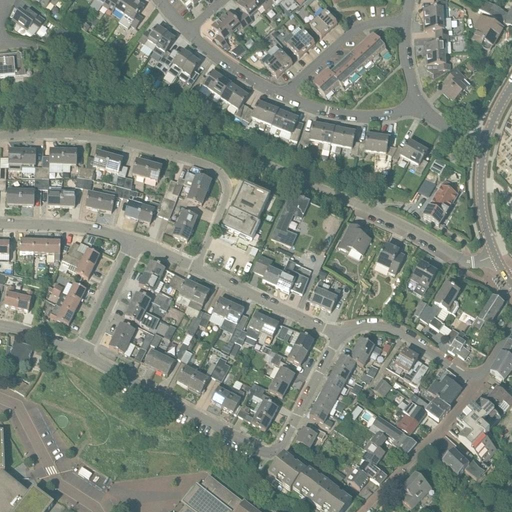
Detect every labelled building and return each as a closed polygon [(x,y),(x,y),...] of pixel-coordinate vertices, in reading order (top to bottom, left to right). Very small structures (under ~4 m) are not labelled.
[(30,0),(45,11),(50,4),(55,7),(60,0),(30,0)] [(103,7),(107,11),(115,0),(114,0),(107,0),(104,6),(103,7)] [(124,17),(135,1),(133,0),(121,0),(119,4),(115,0),(107,11),(112,14),(115,10),(124,17)] [(249,19),(257,12),(246,0),(242,0),(236,5),(244,13),(239,17),(248,27),(252,23),(249,19)] [(269,0),(246,0),(257,12),(262,8),(265,11),(269,8),(273,4),(269,0)] [(511,0),(509,0),(502,13),(493,7),(483,2),(480,7),(478,10),(478,11),(511,29),(511,0)] [(124,17),(119,24),(128,30),(130,27),(135,30),(143,20),(138,16),(144,7),(135,1),(124,17)] [(424,21),(443,20),(442,9),(446,9),(446,3),(433,3),(434,10),(423,10),(424,21)] [(33,36),(44,21),(28,10),(25,15),(20,11),(12,21),(33,36)] [(317,19),(329,33),(337,26),(325,12),(317,19)] [(239,17),(235,21),(228,13),(219,20),(232,35),(240,27),(243,31),(248,27),(239,17)] [(478,31),(473,42),(482,47),(484,43),(492,47),(493,48),(502,30),(493,25),(481,18),(477,25),(478,28),(480,29),(478,31)] [(321,40),(329,33),(317,19),(309,26),(321,40)] [(219,20),(211,28),(218,36),(214,40),(222,49),(224,48),(226,51),(228,49),(229,48),(227,45),(224,42),(232,35),(219,20)] [(443,20),(424,21),(424,32),(435,32),(435,38),(448,37),(448,31),(451,31),(451,20),(443,20)] [(87,33),(90,28),(82,23),(79,27),(87,33)] [(146,33),(139,43),(144,46),(153,52),(156,49),(166,34),(166,33),(165,34),(158,28),(157,27),(151,36),(146,32),(146,33)] [(298,29),(291,36),(294,39),(306,53),(314,46),(302,32),(301,33),(298,29)] [(63,30),(59,35),(64,39),(68,34),(63,30)] [(156,49),(153,52),(162,59),(159,63),(164,67),(171,56),(166,53),(175,40),(174,39),(174,40),(166,34),(167,34),(166,34),(156,49)] [(373,66),(381,60),(388,53),(373,36),(358,49),(373,66)] [(425,56),(444,55),(444,44),(448,44),(448,37),(435,38),(436,44),(425,45),(425,56)] [(299,60),(306,53),(294,39),(287,46),(299,60)] [(269,46),(265,41),(260,46),(264,50),(269,46)] [(239,58),(242,56),(246,52),(240,45),(234,51),(230,53),(239,58)] [(359,79),(373,66),(358,49),(344,62),(359,79)] [(164,67),(160,72),(165,76),(167,73),(176,79),(178,77),(181,72),(191,58),(191,57),(190,57),(184,53),(184,52),(182,51),(176,60),(171,56),(164,67)] [(272,59),(284,73),(292,66),(280,52),(272,59)] [(21,59),(21,54),(20,54),(18,53),(16,54),(0,55),(0,78),(15,77),(15,76),(17,76),(17,75),(23,74),(22,67),(24,67),(24,59),(21,59)] [(268,55),(260,62),(264,66),(276,80),(284,73),(272,59),(268,55)] [(449,72),(450,72),(449,66),(445,66),(444,55),(425,56),(426,67),(437,67),(437,73),(433,73),(433,82),(441,77),(449,72)] [(181,72),(178,77),(187,83),(192,86),(199,76),(194,72),(200,64),(199,63),(199,64),(192,59),(192,58),(191,58),(181,72)] [(345,91),(359,79),(344,62),(330,75),(345,91)] [(466,67),(471,73),(476,69),(471,62),(466,67)] [(379,69),(377,70),(381,74),(382,74),(385,77),(388,73),(386,70),(384,72),(383,72),(381,70),(380,68),(379,69)] [(345,91),(330,75),(327,72),(312,85),(326,101),(340,88),(344,93),(345,91)] [(447,89),(442,94),(449,100),(449,99),(453,103),(465,91),(470,86),(465,81),(464,80),(462,78),(460,76),(456,72),(446,81),(451,85),(447,89)] [(211,94),(221,79),(213,73),(212,73),(207,81),(202,78),(194,88),(199,92),(202,87),(211,94)] [(220,100),(230,85),(221,79),(211,94),(208,99),(212,101),(215,96),(220,100)] [(225,111),(229,106),(239,92),(231,86),(230,85),(220,100),(225,103),(222,108),(225,111)] [(248,109),(242,106),(248,98),(247,97),(239,92),(229,106),(238,112),(235,117),(242,120),(248,109)] [(243,121),(240,125),(247,128),(249,124),(249,125),(251,120),(261,124),(268,108),(259,104),(258,103),(254,113),(248,109),(242,120),(243,121)] [(271,128),(278,112),(277,111),(277,112),(268,108),(261,124),(259,130),(263,131),(265,126),(271,128)] [(281,132),(288,116),(280,113),(278,112),(271,128),(276,131),(274,136),(279,138),(281,132)] [(301,132),(294,130),(298,120),(297,120),(288,116),(281,132),(291,136),(289,141),(297,144),(301,132)] [(319,144),(323,127),(313,125),(312,125),(310,135),(304,132),(300,145),(308,147),(309,142),(319,144)] [(330,147),(334,129),(333,129),(323,127),(319,144),(320,144),(318,150),(323,151),(324,145),(330,147)] [(341,149),(344,131),(334,129),(330,147),(336,148),(335,154),(339,155),(341,149)] [(359,145),(353,143),(355,133),(354,133),(344,131),(341,149),(351,151),(350,156),(356,157),(359,145)] [(375,155),(377,137),(367,136),(366,135),(365,146),(359,145),(356,157),(363,158),(364,153),(375,155)] [(396,150),(387,149),(388,139),(387,138),(387,139),(377,137),(375,155),(374,163),(391,165),(391,162),(391,160),(392,157),(396,150)] [(398,147),(396,150),(392,157),(391,160),(397,161),(399,157),(409,163),(418,147),(409,142),(408,141),(403,150),(398,147)] [(427,165),(422,162),(428,153),(426,152),(418,147),(409,163),(418,168),(416,172),(421,175),(427,165)] [(49,151),(49,167),(62,167),(63,151),(49,151)] [(63,151),(62,167),(76,168),(77,152),(63,151)] [(22,166),(22,152),(9,152),(8,166),(22,166)] [(22,166),(22,168),(35,169),(35,167),(36,153),(35,153),(22,152),(22,166)] [(105,172),(110,157),(97,154),(93,168),(105,172)] [(105,172),(118,175),(122,161),(110,157),(105,172)] [(457,166),(460,160),(453,157),(450,163),(457,166)] [(434,161),(429,170),(440,177),(445,167),(434,161)] [(145,180),(149,165),(136,162),(132,176),(145,180)] [(145,180),(157,183),(161,169),(149,165),(145,180)] [(84,180),(86,170),(79,168),(77,179),(84,180)] [(263,177),(265,172),(257,168),(254,173),(263,177)] [(41,180),(49,180),(50,169),(42,169),(41,180)] [(84,180),(92,182),(94,171),(86,170),(84,180)] [(362,176),(355,173),(354,175),(352,179),(360,182),(361,179),(362,176)] [(123,189),(125,179),(118,177),(116,188),(123,189)] [(192,189),(206,195),(210,183),(196,177),(195,178),(194,182),(185,182),(178,179),(176,184),(172,196),(178,198),(183,186),(192,189)] [(82,190),(84,180),(77,179),(75,189),(82,190)] [(123,189),(131,191),(132,181),(125,179),(123,189)] [(48,192),(49,180),(41,180),(41,191),(48,192)] [(90,192),(92,182),(84,180),(82,190),(90,192)] [(269,197),(270,195),(262,191),(264,184),(265,183),(261,181),(260,183),(257,187),(253,185),(251,189),(244,186),(232,210),(257,222),(269,197)] [(172,196),(176,184),(170,182),(166,193),(172,196)] [(441,187),(422,219),(439,228),(440,226),(457,197),(456,197),(441,187)] [(122,199),(123,189),(116,188),(115,194),(103,191),(102,197),(101,197),(98,212),(111,215),(115,197),(122,199)] [(130,201),(131,191),(123,189),(122,199),(130,201)] [(201,207),(206,195),(192,189),(187,202),(201,207)] [(20,207),(21,193),(7,192),(7,207),(7,206),(20,207)] [(33,207),(34,193),(21,193),(20,207),(33,207)] [(178,198),(172,196),(166,193),(164,199),(176,204),(178,198)] [(61,208),(61,194),(48,194),(48,208),(61,208)] [(74,209),(75,195),(61,194),(61,208),(74,209)] [(98,212),(101,197),(89,194),(85,209),(98,212)] [(275,232),(271,240),(291,249),(297,236),(286,231),(293,216),(301,220),(309,203),(304,201),(302,200),(295,197),(293,201),(289,199),(276,229),(275,232)] [(173,210),(176,204),(164,199),(162,205),(167,207),(173,210)] [(167,207),(162,205),(161,207),(150,203),(148,209),(142,208),(137,222),(149,226),(154,212),(158,214),(157,216),(163,219),(167,207)] [(137,222),(142,208),(129,204),(124,218),(137,222)] [(169,221),(173,210),(167,207),(163,219),(169,221)] [(257,224),(257,222),(232,210),(232,211),(232,212),(230,211),(222,228),(251,242),(259,225),(257,224)] [(178,226),(191,231),(196,219),(182,213),(178,226)] [(187,243),(191,231),(178,226),(173,238),(187,243)] [(350,250),(363,257),(370,241),(362,237),(363,233),(349,226),(338,248),(348,254),(350,250)] [(33,256),(34,242),(20,242),(20,256),(33,256)] [(46,256),(47,243),(34,242),(33,256),(46,256)] [(46,256),(60,257),(60,243),(47,243),(46,256)] [(0,263),(9,263),(9,258),(9,244),(0,244),(0,263)] [(68,257),(93,269),(99,257),(87,251),(85,256),(77,253),(79,247),(73,245),(68,257)] [(377,263),(376,266),(384,270),(389,272),(387,275),(394,278),(403,260),(402,259),(397,257),(398,254),(399,253),(385,247),(377,263)] [(255,258),(258,251),(252,248),(249,255),(255,258)] [(68,257),(65,256),(62,263),(78,271),(76,276),(88,281),(93,269),(68,257)] [(272,263),(269,262),(260,258),(253,272),(265,278),(262,283),(263,283),(275,289),(282,275),(269,269),(272,263)] [(293,273),(296,266),(288,262),(282,275),(275,289),(288,295),(290,292),(302,297),(308,281),(292,273),(293,273)] [(160,268),(160,267),(157,266),(157,267),(150,263),(150,264),(148,268),(144,275),(159,282),(165,271),(160,268)] [(427,290),(437,274),(426,267),(425,268),(423,267),(424,265),(421,263),(411,281),(418,285),(427,290)] [(68,269),(61,266),(58,272),(65,276),(68,269)] [(316,279),(323,282),(326,275),(319,272),(316,279)] [(153,294),(159,282),(144,275),(141,282),(141,283),(139,287),(139,286),(139,287),(153,294)] [(174,276),(169,287),(176,291),(181,280),(174,276)] [(185,282),(181,280),(176,291),(180,293),(175,304),(180,306),(181,305),(187,308),(197,288),(190,284),(190,285),(186,283),(186,282),(185,282)] [(320,309),(327,295),(320,292),(323,285),(319,283),(309,304),(320,309)] [(67,297),(80,303),(86,291),(73,285),(67,297)] [(447,285),(434,305),(440,309),(442,310),(446,313),(449,314),(453,317),(458,309),(458,304),(453,301),(459,293),(447,285)] [(54,291),(60,294),(63,289),(56,286),(54,291)] [(16,311),(19,297),(12,296),(13,289),(8,288),(4,308),(16,311)] [(188,309),(185,314),(194,318),(185,334),(193,338),(199,327),(205,315),(200,313),(202,308),(209,293),(208,293),(204,292),(205,291),(197,288),(190,303),(187,308),(188,309)] [(336,290),(335,291),(332,297),(327,295),(320,309),(331,314),(340,292),(336,290)] [(28,313),(33,293),(27,292),(26,299),(19,297),(16,311),(28,313)] [(155,300),(167,305),(170,299),(159,293),(155,300)] [(130,306),(145,314),(151,302),(136,295),(136,296),(134,300),(134,299),(130,306)] [(74,315),(80,303),(67,297),(62,309),(74,315)] [(479,331),(484,324),(488,327),(503,305),(493,298),(477,320),(476,319),(472,326),(479,331)] [(169,306),(167,305),(155,300),(153,304),(160,308),(159,310),(166,313),(169,306)] [(224,321),(231,306),(220,300),(219,300),(212,315),(224,321)] [(422,312),(418,318),(419,318),(419,319),(439,334),(439,333),(444,327),(444,326),(442,325),(435,320),(442,310),(440,309),(434,305),(432,310),(426,306),(422,312)] [(68,327),(74,315),(62,309),(55,306),(51,314),(49,312),(46,317),(49,318),(68,327)] [(125,318),(124,318),(140,326),(149,330),(155,318),(145,314),(130,306),(127,314),(125,318)] [(220,328),(219,330),(232,336),(235,329),(236,330),(237,327),(241,317),(244,311),(243,311),(231,306),(224,321),(220,328)] [(418,309),(414,315),(418,318),(422,312),(418,309)] [(205,315),(199,327),(205,329),(211,318),(205,315)] [(241,332),(238,339),(243,342),(246,337),(256,342),(260,335),(267,321),(256,315),(255,315),(248,329),(249,329),(246,335),(241,332)] [(269,347),(279,326),(278,326),(267,321),(260,335),(267,338),(264,345),(269,347)] [(114,337),(129,344),(135,332),(120,325),(120,326),(118,330),(114,337)] [(284,342),(289,331),(282,328),(277,339),(283,342),(284,342)] [(238,339),(241,332),(236,330),(235,329),(232,336),(230,341),(234,344),(236,344),(238,339)] [(451,347),(456,339),(459,335),(452,331),(444,342),(451,347)] [(166,332),(163,338),(169,341),(173,335),(166,332)] [(459,335),(456,339),(461,342),(464,336),(460,333),(459,335)] [(146,352),(150,345),(154,337),(148,334),(140,349),(146,352)] [(154,337),(150,345),(157,349),(162,338),(155,335),(154,337)] [(294,348),(307,355),(311,348),(310,347),(312,342),(313,343),(314,342),(301,335),(301,336),(294,348)] [(123,356),(129,344),(114,337),(111,344),(111,345),(109,349),(109,348),(109,349),(116,352),(115,353),(118,354),(123,356)] [(238,339),(236,344),(235,345),(240,347),(241,347),(243,342),(238,339)] [(465,345),(461,342),(456,339),(451,347),(447,352),(454,357),(456,353),(458,355),(458,357),(463,361),(469,353),(463,348),(465,345)] [(224,353),(229,356),(234,344),(230,341),(227,347),(224,353)] [(372,352),(379,356),(381,352),(360,341),(354,351),(369,358),(372,352)] [(511,352),(511,344),(508,343),(501,355),(506,358),(511,351),(511,352)] [(5,358),(5,362),(8,363),(28,368),(29,363),(32,349),(33,349),(33,348),(24,346),(14,344),(13,348),(7,347),(5,358)] [(188,347),(183,345),(180,349),(175,359),(176,359),(176,360),(180,362),(185,352),(186,352),(188,347)] [(268,357),(271,352),(264,348),(262,353),(266,356),(268,357)] [(303,362),(307,355),(294,348),(287,361),(300,368),(300,367),(302,362),(303,362)] [(140,364),(146,352),(140,349),(134,361),(140,364)] [(363,369),(369,358),(354,351),(349,361),(363,369)] [(155,372),(162,358),(151,352),(144,366),(144,367),(144,366),(155,372)] [(192,355),(186,352),(185,352),(180,362),(187,366),(192,355)] [(280,363),(282,358),(271,352),(268,357),(280,363)] [(409,384),(422,365),(416,362),(417,360),(405,352),(395,366),(407,374),(403,380),(406,382),(409,384)] [(167,378),(176,360),(176,359),(175,359),(165,354),(162,358),(155,372),(166,377),(166,378),(167,378)] [(511,362),(506,358),(501,355),(490,373),(501,382),(503,383),(511,372),(511,362)] [(280,363),(268,357),(266,356),(264,361),(280,370),(274,381),(288,388),(294,377),(288,374),(290,368),(280,363)] [(363,369),(349,361),(341,357),(336,368),(350,375),(355,365),(363,369)] [(216,381),(226,363),(220,359),(210,378),(216,381)] [(216,381),(222,384),(230,368),(225,365),(226,363),(216,381)] [(419,383),(428,369),(422,365),(409,384),(416,389),(417,390),(421,384),(419,383)] [(371,367),(369,371),(375,375),(378,371),(371,367)] [(189,389),(197,374),(185,368),(177,383),(189,389)] [(344,386),(350,375),(336,368),(330,378),(344,386)] [(428,394),(447,409),(460,392),(451,385),(455,379),(445,371),(428,394)] [(12,380),(19,385),(21,381),(23,378),(16,374),(12,380)] [(200,396),(209,381),(197,374),(189,389),(200,395),(200,396)] [(339,395),(344,386),(330,378),(325,388),(339,395)] [(24,398),(29,389),(31,387),(21,381),(19,385),(14,391),(24,398)] [(282,399),(288,388),(274,381),(268,393),(282,400),(282,399)] [(381,382),(374,392),(383,399),(391,389),(381,382)] [(263,396),(265,391),(254,385),(251,390),(256,392),(263,396)] [(334,405),(339,395),(325,388),(320,398),(334,405)] [(221,409),(229,395),(217,389),(210,403),(211,403),(221,409)] [(244,395),(237,391),(233,389),(229,396),(229,395),(221,409),(232,415),(233,415),(244,395)] [(256,392),(251,390),(249,394),(246,399),(251,401),(252,400),(254,397),(256,392)] [(371,396),(374,393),(370,390),(361,398),(364,402),(371,396)] [(496,390),(488,400),(497,409),(498,408),(502,404),(509,411),(511,407),(511,403),(506,399),(496,390)] [(450,411),(447,409),(428,394),(425,391),(420,397),(426,401),(427,401),(432,405),(431,407),(438,413),(439,411),(445,417),(450,411)] [(256,392),(254,397),(260,400),(263,402),(266,398),(263,396),(256,392)] [(438,413),(431,407),(429,409),(413,396),(409,401),(438,423),(445,417),(439,411),(438,413)] [(329,416),(334,405),(320,398),(314,408),(329,416)] [(257,414),(271,422),(275,415),(275,414),(277,410),(278,410),(263,402),(257,414)] [(401,402),(396,409),(398,411),(402,414),(405,416),(407,418),(418,426),(426,416),(412,406),(410,404),(408,407),(401,402)] [(487,434),(499,421),(481,402),(473,410),(471,408),(461,418),(468,425),(463,431),(465,433),(458,441),(483,465),(496,451),(488,444),(492,439),(487,434)] [(257,414),(254,420),(247,416),(250,410),(243,406),(237,417),(251,425),(256,428),(256,429),(258,430),(265,433),(266,433),(265,432),(267,428),(268,429),(271,422),(257,414)] [(326,421),(329,416),(314,408),(309,418),(330,429),(332,425),(326,421)] [(395,416),(399,419),(392,429),(406,439),(409,436),(409,437),(418,426),(407,418),(402,414),(398,411),(395,416)] [(416,446),(406,439),(392,429),(378,419),(373,426),(395,443),(392,446),(405,458),(416,446)] [(322,441),(325,435),(311,428),(310,427),(307,433),(303,430),(296,444),(309,451),(316,438),(322,441)] [(0,511),(48,511),(53,506),(33,490),(29,496),(2,474),(4,473),(3,433),(0,433),(0,511)] [(378,450),(385,441),(378,435),(366,449),(368,450),(366,452),(379,462),(384,455),(384,454),(383,454),(378,450)] [(400,464),(405,458),(392,446),(387,452),(400,464)] [(374,469),(379,462),(366,452),(361,460),(366,463),(374,469)] [(473,464),(469,468),(452,453),(442,464),(457,479),(464,472),(476,483),(484,475),(473,464)] [(290,492),(293,489),(308,469),(307,469),(305,472),(296,465),(295,466),(292,464),(293,463),(283,455),(268,475),(276,481),(279,478),(285,482),(282,486),(290,492)] [(356,465),(354,469),(356,470),(359,473),(369,480),(379,487),(384,481),(386,479),(386,478),(374,469),(366,463),(361,469),(356,465)] [(314,506),(329,486),(320,479),(319,480),(316,478),(317,476),(308,469),(293,489),(300,495),(303,492),(309,496),(306,500),(314,506)] [(369,480),(359,473),(356,470),(347,482),(360,492),(369,480)] [(337,472),(333,477),(341,483),(345,478),(337,472)] [(431,491),(431,490),(415,475),(401,490),(408,496),(402,502),(412,511),(416,511),(420,508),(422,509),(435,495),(431,491)] [(253,511),(209,477),(198,490),(203,493),(190,509),(186,506),(180,511),(253,511)] [(344,511),(351,503),(341,496),(340,497),(337,494),(338,493),(329,486),(314,506),(322,511),(324,508),(329,511),(344,511)]
